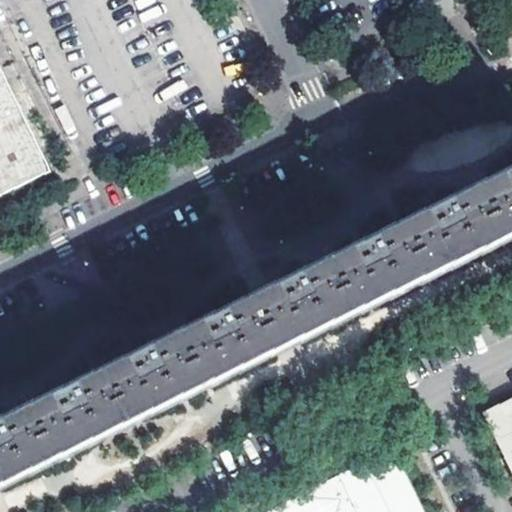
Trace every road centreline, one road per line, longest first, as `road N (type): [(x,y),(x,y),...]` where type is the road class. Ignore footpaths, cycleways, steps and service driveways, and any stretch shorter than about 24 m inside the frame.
road 1 (residential): [(0,277),(319,119)]
road 2 (residential): [(183,511),(439,390)]
road 3 (residential): [(319,119),(511,69)]
road 4 (residential): [(497,511),(439,390)]
road 5 (residential): [(319,119),(261,0)]
